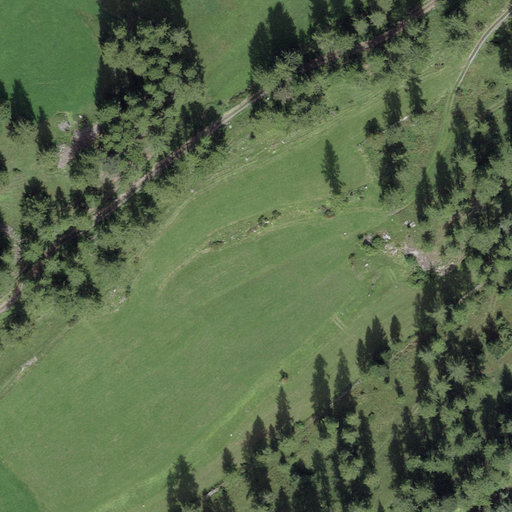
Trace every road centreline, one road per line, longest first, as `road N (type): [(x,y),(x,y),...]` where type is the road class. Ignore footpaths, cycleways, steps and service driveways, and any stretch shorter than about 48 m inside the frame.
road 1 (track): [(437,0),(348,59),(245,104),(87,227),(0,310)]
road 2 (track): [(445,110),(511,6)]
